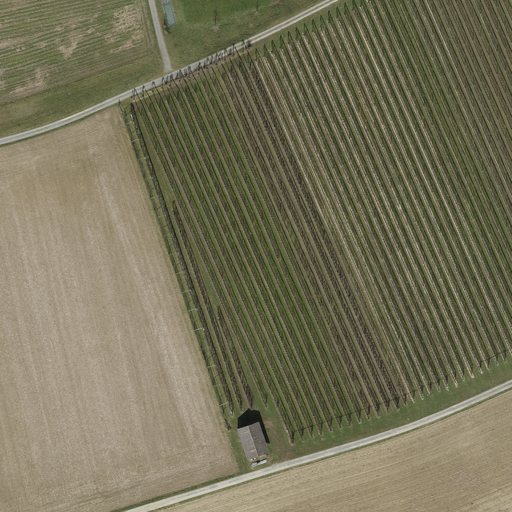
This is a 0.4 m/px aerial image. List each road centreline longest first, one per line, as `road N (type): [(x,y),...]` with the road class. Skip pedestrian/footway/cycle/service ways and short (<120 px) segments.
road 1 (track): [(511,385),(422,425),(133,511)]
road 2 (track): [(328,0),(81,118),(0,143)]
